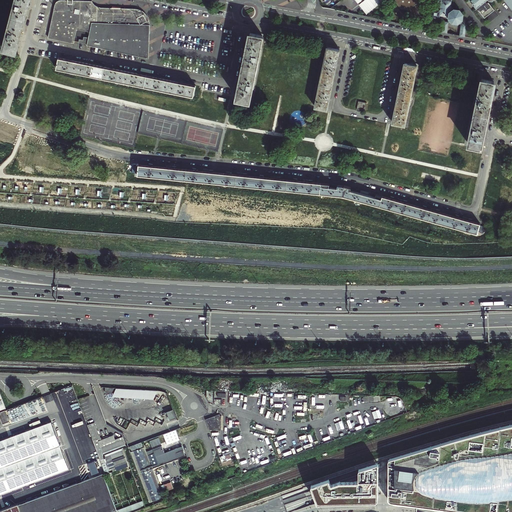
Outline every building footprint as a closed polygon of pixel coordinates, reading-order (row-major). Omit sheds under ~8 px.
[(29,0),(15,0),(3,46),(16,50),(19,39),(29,2),(29,0)] [(87,46),(149,59),(151,24),(150,20),(149,16),(147,13),(145,12),(143,11),(139,9),(136,9),(131,8),(126,8),(114,8),(103,8),(102,7),(100,7),(98,6),(97,6),(95,4),(94,3),(93,1),(62,0),(60,1),(59,1),(58,3),(57,4),(57,5),(56,8),(54,17),(52,27),(49,38),(55,39),(69,42),(74,43),(77,29),(90,32),(89,38),(84,37),(83,40),(79,39),(79,42),(87,44),(87,46)] [(383,0),(354,0),(366,15),(384,1),(383,0)] [(393,0),(394,2),(399,9),(408,10),(415,4),(415,0),(393,0)] [(449,0),(432,0),(431,5),(432,5),(432,9),(431,9),(430,18),(439,19),(440,16),(448,17),(447,19),(452,23),(458,24),(463,20),(464,13),(459,8),(454,8),(451,4),(451,0),(449,0)] [(469,0),(484,18),(494,10),(488,2),(487,3),(485,0),(469,0)] [(239,82),(236,97),(247,100),(261,36),(250,33),(248,44),(244,63),(241,73),(239,82)] [(336,69),(340,50),(327,47),(315,107),(327,110),(330,97),(336,69)] [(58,58),(56,69),(193,97),(195,86),(175,82),(153,78),(132,73),(114,69),(96,66),(70,60),(58,58)] [(392,123),(405,126),(409,104),(417,66),(405,63),(402,78),(396,102),(392,123)] [(468,143),(481,145),(483,134),(490,101),(494,81),(482,79),(468,143)] [(357,109),(365,111),(366,106),(367,103),(358,101),(357,109)] [(32,134),(25,154),(97,176),(101,164),(42,147),(44,138),(32,134)] [(148,165),(137,164),(136,174),(339,196),(477,234),(480,224),(475,222),(457,217),(443,214),(428,209),(413,205),(395,200),(382,197),(382,199),(350,191),(351,188),(347,187),(344,186),(344,190),(320,188),(320,183),(316,183),(295,181),(276,179),(258,177),(240,175),(220,173),(202,171),(184,169),(168,168),(148,165)] [(157,391),(105,388),(105,392),(114,393),(113,397),(154,399),(157,391)] [(0,413),(4,424),(10,421),(6,410),(0,413)] [(169,421),(176,418),(174,410),(167,412),(169,416),(167,417),(169,421)] [(379,410),(372,413),(375,420),(381,417),(379,410)] [(220,414),(206,420),(210,430),(221,430),(222,416),(220,416),(220,414)] [(52,421),(0,440),(0,494),(70,468),(52,421)] [(341,421),(334,423),(337,430),(344,427),(341,421)] [(511,511),(511,422),(489,428),(390,457),(389,458),(389,459),(388,460),(388,497),(388,499),(388,500),(390,501),(391,501),(465,511),(471,511),(511,511)] [(96,423),(88,425),(106,473),(107,475),(130,466),(123,448),(126,447),(123,437),(116,439),(114,435),(102,440),(96,423)] [(174,434),(163,438),(166,445),(176,441),(174,434)] [(152,447),(161,444),(159,438),(150,441),(152,447)] [(162,446),(147,452),(145,447),(144,448),(142,442),(130,447),(132,452),(131,452),(149,503),(163,498),(153,468),(186,457),(182,447),(165,454),(162,446)] [(235,452),(241,450),(239,442),(232,445),(235,452)] [(96,462),(89,464),(91,470),(98,468),(96,462)] [(311,485),(315,496),(317,503),(317,504),(318,504),(319,505),(320,505),(321,504),(328,504),(361,501),(374,500),(376,500),(377,499),(377,498),(378,496),(378,494),(378,480),(378,463),(378,462),(377,462),(361,466),(360,467),(359,468),(359,469),(359,480),(358,480),(340,481),(331,484),(329,479),(329,478),(328,478),(312,484),(311,484),(311,485)] [(0,511),(121,511),(120,509),(107,475),(106,473),(32,501),(31,500),(0,511)] [(120,509),(121,511),(132,511),(146,508),(144,504),(143,500),(120,509)]
